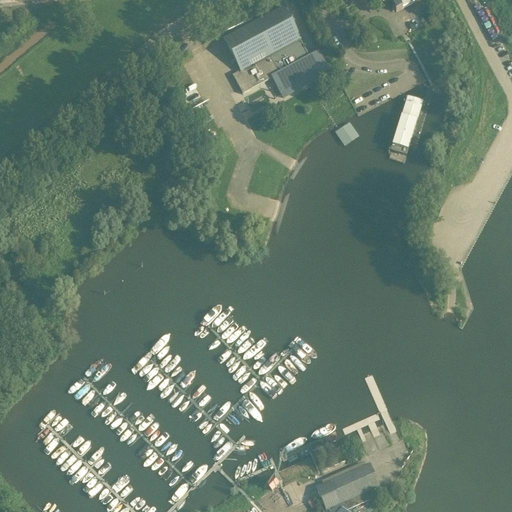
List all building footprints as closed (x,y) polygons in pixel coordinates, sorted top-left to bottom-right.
[(382,0),(384,3),(389,0),(393,0),(395,4),(392,6),(396,12),(415,2),(413,0),(382,0)] [(283,9),(224,41),(241,72),(233,77),(243,95),(273,79),(284,99),(330,74),(319,55),(310,59),(283,9)] [(406,99),(387,160),(402,165),(422,104),(406,99)] [(369,466),(323,487),(323,488),(317,491),(325,511),(326,511),(328,511),(346,511),(347,511),(374,499),(371,492),(379,488),(369,466)] [(272,492),(278,485),(273,480),(266,487),(270,490),(272,492)] [(316,508),(312,501),(308,504),(313,511),(316,508)]
